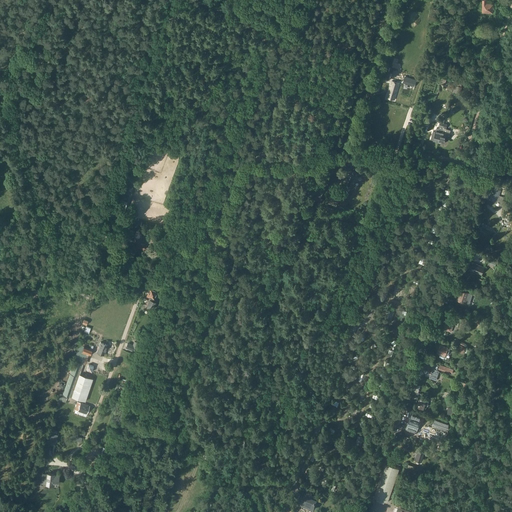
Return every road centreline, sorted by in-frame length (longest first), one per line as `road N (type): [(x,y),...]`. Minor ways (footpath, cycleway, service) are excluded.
road 1 (track): [(416,154),(286,511)]
road 2 (unclassified): [(210,250),(248,158),(395,153),(511,169)]
road 3 (unclassified): [(258,511),(176,427),(216,289),(210,250)]
road 4 (unclassified): [(0,305),(62,287),(118,286),(164,253),(210,250)]
road 5 (unknown): [(0,95),(62,287)]
road 6 (track): [(511,8),(465,162)]
road 7 (track): [(297,37),(325,50),(331,62),(303,158)]
